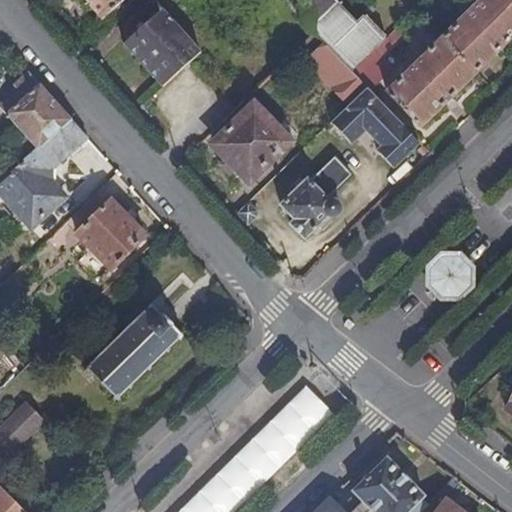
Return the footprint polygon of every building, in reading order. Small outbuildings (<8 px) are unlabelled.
[(91,0),(107,19),(129,0),(91,0)] [(305,0),(314,29),(321,36),(353,69),(388,34),(368,12),(360,18),(344,0),(305,0)] [(511,36),(511,0),(480,0),(444,36),(477,71),(511,36)] [(168,12),(129,45),(167,89),(206,56),(168,12)] [(382,54),(405,31),(398,25),(388,34),(353,69),(369,86),(391,64),(382,54)] [(353,69),(321,36),(302,54),(351,104),(369,86),(353,69)] [(477,71),(444,36),(388,90),(422,125),(477,71)] [(20,89),(1,106),(38,148),(72,117),(30,70),(15,83),(20,89)] [(422,140),(369,86),(351,104),(333,122),(353,142),(368,128),(384,145),(380,150),(395,166),(422,140)] [(259,110),(218,148),(252,183),(292,146),(259,110)] [(12,171),(0,182),(0,187),(34,225),(68,195),(56,182),(57,166),(89,136),(72,117),(38,148),(12,171)] [(297,220),(293,224),(306,239),(329,217),(333,219),(337,219),(341,218),(344,215),(346,211),(346,207),(345,203),(342,199),(338,198),(334,198),(330,199),(328,197),(353,174),(338,158),(313,181),(311,179),(307,182),(302,187),(298,183),(280,200),(297,220)] [(9,167),(4,170),(0,165),(0,182),(12,171),(9,167)] [(302,187),(307,182),(303,178),(298,183),(302,187)] [(77,233),(112,269),(124,257),(145,237),(111,201),(77,233)] [(260,212),(250,202),(237,214),(248,227),(260,217),(260,212)] [(425,281),(454,309),(488,274),(459,246),(425,281)] [(119,277),(131,265),(124,257),(112,269),(119,277)] [(118,338),(102,354),(99,352),(97,354),(99,357),(90,366),(88,363),(85,366),(86,366),(87,367),(87,368),(86,369),(86,370),(87,371),(89,371),(90,370),(114,395),(113,397),(115,400),(116,399),(117,398),(119,399),(120,400),(121,399),(121,397),(119,396),(129,387),(131,389),(134,387),(132,385),(148,369),(150,371),(153,368),(151,366),(167,350),(167,351),(169,352),(171,352),(172,350),(170,348),(179,339),(180,341),(183,339),(182,339),(181,337),(182,335),(183,335),(182,333),(179,335),(173,329),(176,327),(161,312),(159,314),(153,308),(154,308),(155,306),(155,304),(153,304),(153,305),(151,306),(149,305),(149,304),(147,304),(146,306),(147,308),(148,308),(139,317),(139,316),(138,315),(136,315),(135,317),(137,319),(121,335),(119,333),(116,336),(118,338)] [(421,338),(435,324),(419,309),(405,323),(421,338)] [(77,329),(87,320),(82,314),(72,324),(77,329)] [(0,463),(2,465),(44,427),(26,407),(24,409),(15,399),(0,412),(0,463)] [(419,511),(421,511),(416,505),(422,500),(386,460),(351,492),(353,494),(339,510),(329,499),(316,511),(419,511)] [(0,511),(20,511),(0,491),(0,511)] [(458,511),(437,497),(421,511),(419,511),(458,511)]
